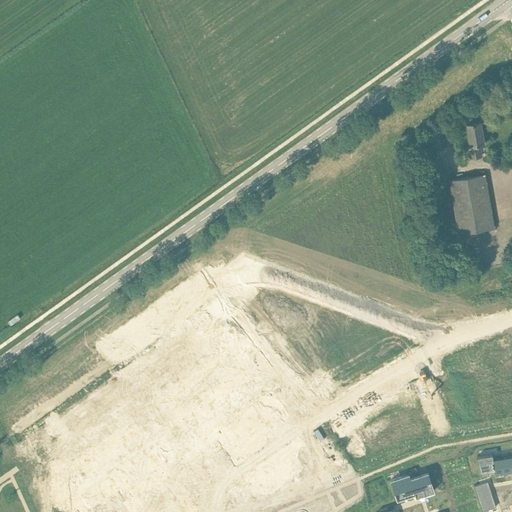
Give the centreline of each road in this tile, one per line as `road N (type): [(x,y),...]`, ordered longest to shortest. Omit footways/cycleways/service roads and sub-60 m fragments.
road 1 (secondary): [(0,364),(510,0)]
road 2 (residential): [(511,318),(446,339),(248,266),(91,376)]
